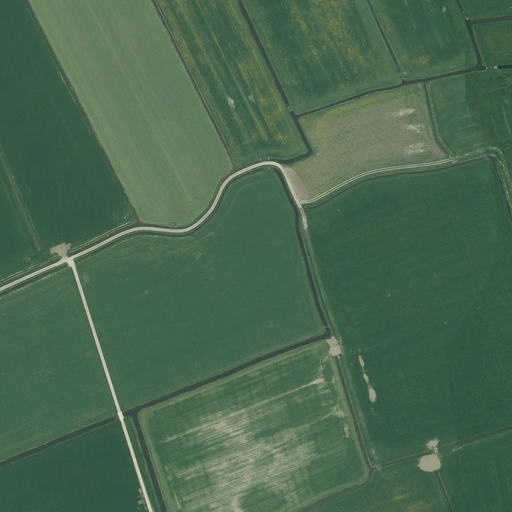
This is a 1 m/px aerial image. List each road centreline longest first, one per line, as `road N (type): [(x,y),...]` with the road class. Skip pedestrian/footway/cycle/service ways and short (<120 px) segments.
road 1 (unclassified): [(71,259),(139,229),(200,225),(234,174),(255,166),(279,166),(298,199)]
road 2 (unclassified): [(151,511),(71,259)]
road 3 (track): [(298,199),(362,174),(458,158)]
